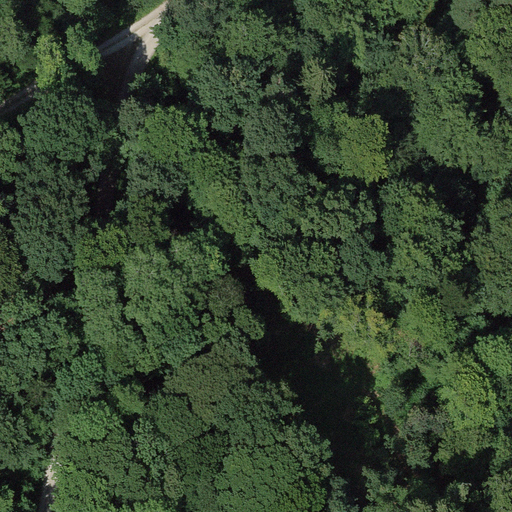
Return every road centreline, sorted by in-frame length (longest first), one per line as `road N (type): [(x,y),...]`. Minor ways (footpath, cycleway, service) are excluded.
road 1 (track): [(171,10),(122,105),(48,511)]
road 2 (track): [(183,0),(0,113)]
